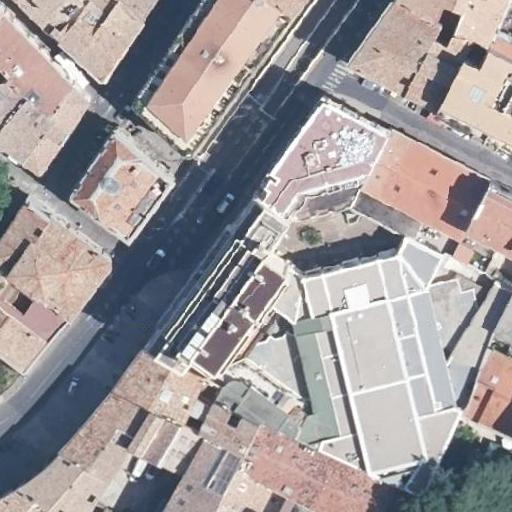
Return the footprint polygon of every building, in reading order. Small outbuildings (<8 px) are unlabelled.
[(102,0),(109,6),(113,0),(23,0),(31,8),(61,35),(86,0),(102,0)] [(124,47),(146,15),(129,0),(113,0),(109,6),(102,0),(86,0),(61,35),(81,54),(100,72),(107,72),(124,47)] [(129,0),(146,15),(152,5),(155,1),(155,0),(129,0)] [(285,0),(197,0),(177,30),(145,78),(134,95),(135,99),(146,109),(164,126),(169,129),(191,150),(201,137),(227,101),(260,55),(295,7),(285,0)] [(391,0),(369,31),(349,58),(352,63),(394,84),(436,106),(474,33),(407,0),(391,0)] [(511,0),(407,0),(474,33),(511,51),(511,0)] [(0,13),(0,55),(10,65),(9,66),(20,78),(32,90),(40,99),(47,105),(51,109),(76,79),(61,64),(7,7),(2,11),(0,13)] [(511,144),(511,51),(474,33),(436,106),(463,120),(511,144)] [(0,55),(0,75),(9,66),(10,65),(0,55)] [(0,126),(32,90),(20,78),(9,66),(0,75),(0,126)] [(81,85),(76,79),(51,109),(58,115),(26,155),(30,158),(40,165),(45,164),(63,138),(91,97),(91,96),(90,95),(81,85)] [(58,115),(51,109),(47,105),(42,111),(35,104),(40,99),(32,90),(0,126),(0,135),(9,142),(26,155),(58,115)] [(338,100),(326,94),(316,106),(314,110),(308,119),(288,145),(285,150),(267,175),(255,191),(291,214),(297,218),(348,200),(376,215),(404,230),(445,252),(447,247),(453,250),(491,177),(473,168),(412,137),(397,130),(341,101),(338,100)] [(42,111),(47,105),(40,99),(35,104),(42,111)] [(118,124),(115,124),(94,157),(88,165),(74,185),(75,190),(99,208),(130,232),(153,202),(162,190),(174,174),(118,124)] [(511,245),(511,187),(491,177),(453,250),(486,267),(499,239),(511,245)] [(55,209),(29,190),(26,196),(54,211),(55,209)] [(269,245),(291,214),(255,191),(245,206),(239,214),(221,240),(204,262),(190,282),(181,295),(146,344),(187,363),(193,350),(220,358),(289,260),(269,245)] [(78,226),(55,209),(54,211),(26,196),(3,232),(0,236),(0,260),(18,273),(36,286),(73,313),(91,290),(92,289),(100,278),(112,263),(111,251),(78,226)] [(266,419),(383,476),(429,465),(416,490),(426,494),(465,409),(468,403),(472,403),(498,328),(511,294),(511,283),(496,276),(478,306),(447,359),(429,281),(445,252),(404,230),(394,249),(307,271),(289,260),(220,358),(193,350),(187,363),(228,381),(217,396),(266,419)] [(73,313),(36,286),(17,312),(0,300),(0,299),(18,273),(0,260),(0,345),(26,368),(33,361),(36,358),(73,313)] [(473,284),(461,287),(458,274),(429,281),(447,359),(478,306),(473,284)] [(18,305),(27,293),(15,284),(7,296),(18,305)] [(511,335),(511,294),(498,328),(511,335)] [(511,335),(498,328),(472,403),(468,403),(465,409),(511,432),(511,431),(511,335)] [(187,363),(146,344),(137,355),(125,371),(177,396),(257,435),(266,419),(217,396),(228,381),(187,363)] [(208,430),(250,450),(257,435),(177,396),(125,371),(120,378),(115,386),(208,430)] [(188,469),(208,430),(115,386),(104,398),(92,411),(87,418),(80,427),(69,440),(61,447),(50,457),(40,465),(96,501),(131,439),(188,469)] [(416,511),(426,494),(383,476),(266,419),(257,435),(250,450),(242,465),(294,492),(282,511),(416,511)] [(216,511),(242,465),(250,450),(208,430),(188,469),(164,511),(216,511)] [(17,481),(1,490),(0,490),(0,511),(101,511),(105,507),(96,501),(40,465),(32,471),(28,474),(21,478),(17,481)] [(242,465),(216,511),(282,511),(294,492),(242,465)]
